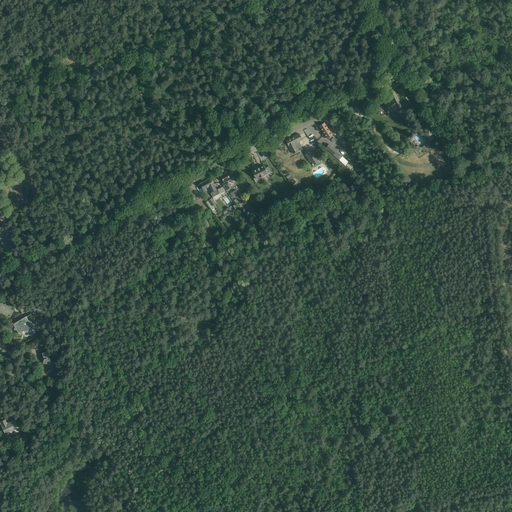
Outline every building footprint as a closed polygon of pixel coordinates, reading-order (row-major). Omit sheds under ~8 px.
[(399,90),(402,95),(406,102),(405,103),(407,105),(410,103),(407,98),(405,93),(402,88),(399,90)] [(390,102),(384,105),(386,109),(387,111),(388,113),(394,110),(396,109),(402,106),(397,95),(395,92),(395,91),(389,94),(393,102),(391,103),(390,102)] [(328,138),(330,139),(339,133),(338,131),(335,133),(331,128),(329,130),(324,123),(320,126),(320,127),(320,128),(321,130),(322,130),(328,138)] [(303,132),(309,139),(312,137),(306,129),(303,132)] [(429,131),(425,134),(430,142),(431,141),(431,142),(429,144),(430,145),(434,142),(432,140),(434,139),(429,131)] [(286,140),(288,145),(293,154),(298,151),(297,148),(300,146),(300,145),(301,144),(299,142),(299,141),(302,139),(299,134),(286,140)] [(326,148),(334,155),(337,151),(329,144),(326,148)] [(319,162),(312,151),(306,155),(313,166),(315,168),(320,164),(319,162)] [(252,171),(255,176),(256,179),(263,175),(268,173),(266,170),(267,169),(266,168),(266,169),(264,165),(252,171)] [(231,179),(229,177),(227,172),(221,176),(226,186),(229,185),(227,181),(231,179)] [(219,194),(216,187),(211,178),(200,183),(203,190),(209,187),(211,193),(210,193),(212,198),(219,194)] [(235,190),(229,194),(232,200),(234,199),(233,197),(235,196),(235,197),(239,195),(238,194),(237,194),(235,190)] [(228,207),(232,204),(226,195),(222,198),(228,207)] [(216,204),(212,198),(206,202),(210,208),(216,204)] [(0,216),(0,226),(1,226),(0,224),(0,223),(11,218),(7,210),(4,212),(5,214),(0,216)] [(231,218),(227,221),(233,230),(237,228),(231,218)] [(163,232),(166,235),(176,228),(173,225),(163,232)] [(0,312),(5,315),(8,316),(9,314),(12,315),(14,310),(11,309),(12,306),(6,304),(5,305),(0,302),(0,312)] [(39,303),(32,307),(35,311),(41,307),(39,303)] [(26,316),(14,324),(19,333),(21,334),(23,333),(23,331),(29,332),(30,334),(31,334),(33,333),(34,331),(33,330),(34,324),(30,323),(26,316)] [(41,376),(46,376),(47,376),(47,371),(48,369),(54,370),(56,361),(51,360),(48,351),(47,351),(42,353),(44,359),(43,366),(45,366),(45,368),(41,368),(41,376)] [(2,426),(4,430),(6,434),(18,428),(15,420),(7,423),(6,419),(1,422),(2,426)]
